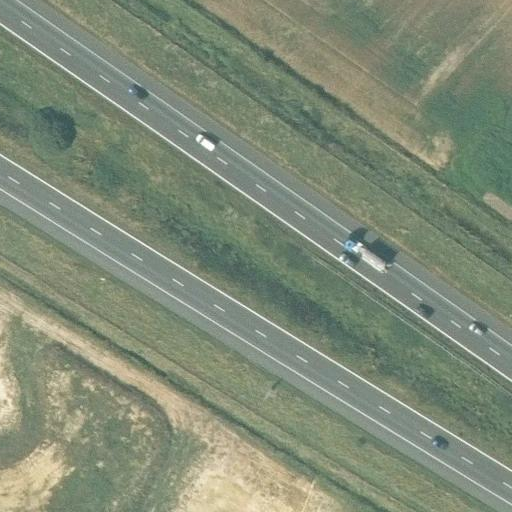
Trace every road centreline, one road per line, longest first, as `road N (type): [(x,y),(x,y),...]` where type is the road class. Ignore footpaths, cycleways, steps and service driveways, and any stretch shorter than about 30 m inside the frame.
road 1 (motorway): [(511,364),(0,7)]
road 2 (motorway): [(0,178),(511,495)]
